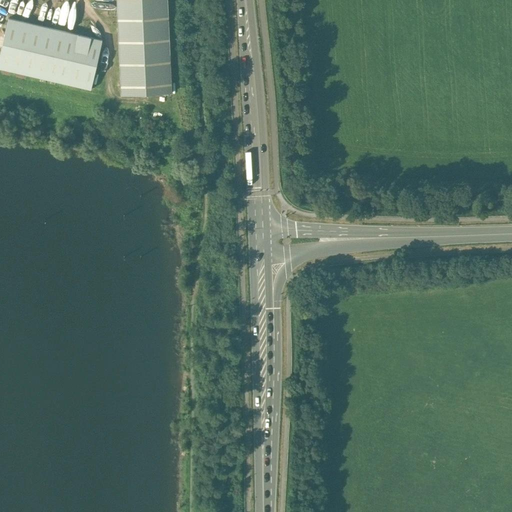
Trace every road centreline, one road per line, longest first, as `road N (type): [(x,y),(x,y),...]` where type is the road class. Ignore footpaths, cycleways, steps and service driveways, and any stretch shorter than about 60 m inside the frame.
road 1 (primary): [(263,511),(260,243)]
road 2 (primary): [(511,231),(260,243)]
road 3 (primary): [(260,243),(246,0)]
